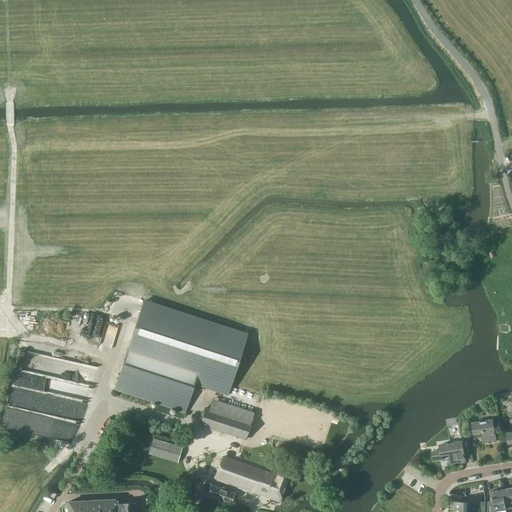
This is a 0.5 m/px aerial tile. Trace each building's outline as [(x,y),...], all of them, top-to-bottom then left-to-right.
[(248,334),(144,301),(115,389),(185,412),(194,384),(228,395),(232,385),(248,334)] [(205,408),(200,424),(246,439),(252,423),(205,408)] [(492,420),(472,423),(474,433),(482,432),(484,441),(496,439),(492,420)] [(182,447),(154,438),(149,454),(177,463),(182,447)] [(451,463),(465,461),(462,441),(460,441),(459,440),(454,441),(453,443),(440,445),(441,451),(432,452),(433,462),(443,460),(442,455),(450,454),(451,463)] [(224,456),(216,478),(279,503),(289,477),(276,472),(275,477),(224,456)] [(212,485),(208,495),(232,504),(236,493),(227,490),(228,488),(221,485),(220,488),(212,485)] [(495,511),(507,509),(503,489),(491,491),(493,501),(488,502),(487,511),(495,511)] [(57,493),(52,490),(49,495),(54,498),(57,493)] [(119,511),(119,503),(118,503),(118,500),(115,500),(115,499),(114,499),(69,501),(68,501),(69,511),(119,511)] [(455,501),(454,511),(475,511),(476,508),(469,508),(469,501),(455,501)] [(479,508),(476,508),(475,511),(485,511),(486,501),(479,501),(479,508)] [(136,511),(136,502),(119,503),(119,511),(136,511)]
